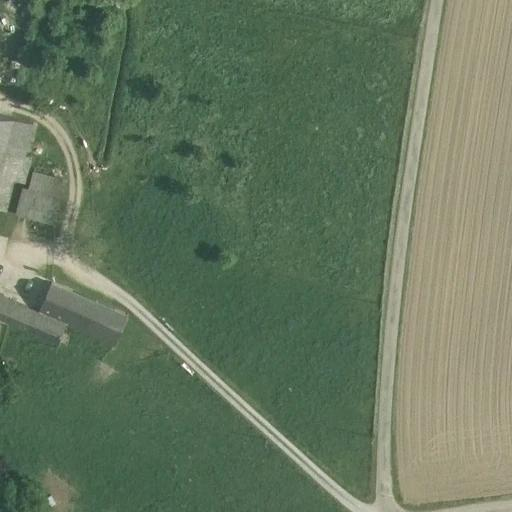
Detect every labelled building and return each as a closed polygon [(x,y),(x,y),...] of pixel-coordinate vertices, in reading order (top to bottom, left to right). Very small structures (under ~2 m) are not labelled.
[(16,120),(0,115),(0,209),(5,211),(13,181),(24,184),(31,158),(7,152),(16,120)] [(66,182),(33,173),(29,191),(22,189),(16,214),(55,225),(66,182)] [(97,303),(51,284),(38,313),(66,325),(66,326),(84,334),(97,303)] [(38,313),(0,296),(0,319),(58,344),(66,326),(66,325),(38,313)] [(128,316),(97,303),(84,334),(115,347),(128,316)]
